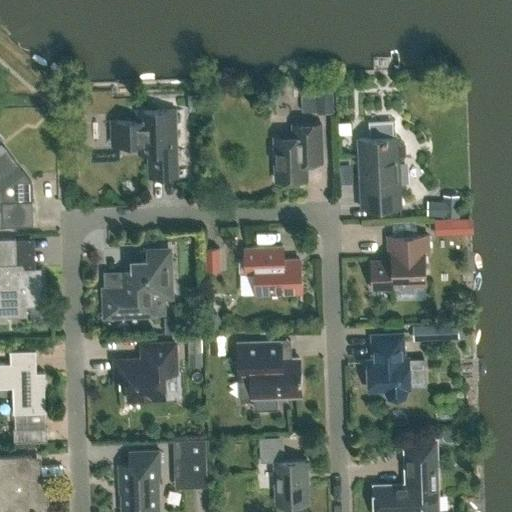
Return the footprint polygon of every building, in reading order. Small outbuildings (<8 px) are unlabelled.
[(307,87),(308,110),(317,110),(317,112),(333,112),(333,85),(316,86),(307,87)] [(112,121),(113,143),(140,142),(140,152),(154,151),(155,175),(176,175),(174,109),(139,110),(139,120),(112,121)] [(358,137),(362,208),(400,206),(398,157),(401,157),(405,153),(404,143),(401,140),(397,140),(397,136),(396,136),(395,119),(369,121),(369,137),(358,137)] [(275,137),(275,143),(271,146),(272,155),(275,158),(276,179),(306,178),(306,162),(322,161),(321,122),(293,123),(293,136),(275,137)] [(0,225),(33,224),(32,181),(22,169),(20,171),(10,157),(0,144),(0,225)] [(442,200),(427,200),(427,214),(442,214),(442,200)] [(435,229),(446,228),(446,233),(453,232),(452,218),(434,219),(435,229)] [(371,260),(372,287),(395,286),(394,283),(425,282),(424,251),(428,251),(427,234),(388,235),(389,260),(371,260)] [(25,267),(25,266),(21,263),(16,263),(15,237),(0,237),(0,321),(7,321),(7,316),(26,315),(26,305),(43,304),(41,267),(25,267)] [(283,259),(283,245),(245,246),(246,272),(255,272),(256,292),(301,290),(300,258),(283,259)] [(219,247),(205,248),(206,268),(220,268),(219,247)] [(135,262),(133,264),(132,267),(132,270),(124,270),(125,288),(104,288),(105,315),(153,313),(153,296),(161,295),(170,285),(170,283),(172,281),(171,274),(170,272),(170,263),(171,262),(171,254),(169,252),(169,249),(149,250),(146,250),(146,253),(146,258),(142,258),(139,259),(137,260),(135,262)] [(415,324),(415,338),(435,337),(434,323),(415,324)] [(368,359),(369,389),(386,388),(386,390),(387,393),(389,397),(392,399),(396,399),(400,398),(403,396),(405,393),(406,389),(406,387),(410,387),(408,357),(403,357),(402,333),(372,334),(373,358),(368,359)] [(202,335),(188,336),(189,352),(203,351),(202,335)] [(210,351),(227,350),(226,335),(209,336),(210,351)] [(279,340),(268,340),(238,341),(239,396),(255,396),(255,408),(276,407),(276,395),(300,394),(300,378),(301,378),(301,373),(300,373),(299,357),(280,357),(279,340)] [(148,358),(115,359),(116,379),(127,379),(128,395),(143,395),(143,398),(165,397),(164,370),(176,370),(175,342),(148,343),(148,358)] [(13,412),(46,411),(45,371),(37,371),(36,349),(9,350),(10,351),(11,351),(11,362),(0,362),(0,386),(13,386),(14,411),(13,411),(13,412)] [(14,427),(14,440),(47,439),(46,426),(14,427)] [(173,438),(175,486),(207,485),(205,437),(173,438)] [(426,511),(437,511),(435,440),(406,441),(407,484),(372,485),(373,511),(426,511)] [(297,502),(308,501),(306,459),(284,460),(284,448),(260,449),(260,461),(274,460),(276,502),(287,502),(292,507),(297,502)] [(119,463),(119,481),(123,481),(124,511),(134,511),(135,511),(145,511),(147,510),(157,510),(155,464),(160,463),(160,450),(133,451),(134,463),(119,463)] [(49,511),(47,477),(32,478),(31,454),(0,455),(0,511),(20,511),(43,511),(49,511)]
